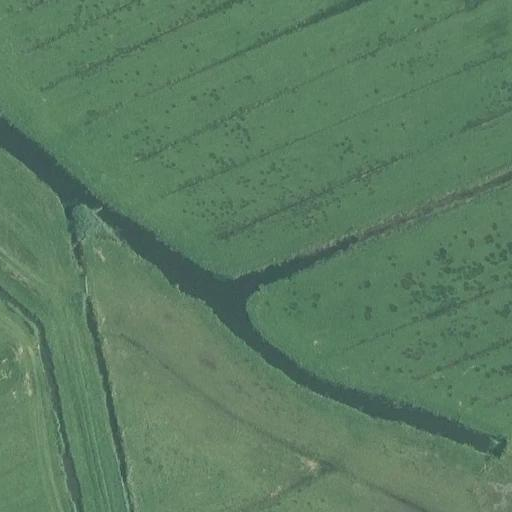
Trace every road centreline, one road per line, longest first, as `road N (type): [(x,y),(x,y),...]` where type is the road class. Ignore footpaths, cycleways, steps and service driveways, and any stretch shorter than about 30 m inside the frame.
road 1 (track): [(56,289),(115,295),(246,396),(481,511)]
road 2 (track): [(106,511),(45,244),(0,196)]
